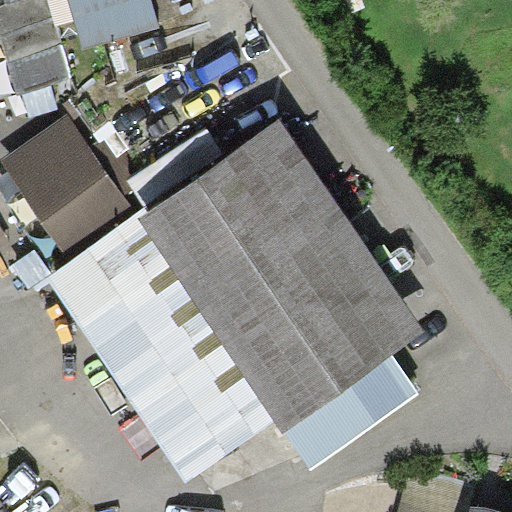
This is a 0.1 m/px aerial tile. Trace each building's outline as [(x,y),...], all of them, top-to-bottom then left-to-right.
[(1,0),(24,89),(78,75),(64,16),(71,15),(67,0),(1,0)] [(71,0),(82,39),(158,18),(153,0),(71,0)] [(426,312),(280,101),(139,191),(144,199),(282,404),(313,448),(420,381),(404,357),(389,335),(426,312)] [(72,106),(4,150),(62,239),(127,197),(124,192),(134,185),(100,132),(92,137),(72,106)] [(189,464),(282,404),(144,199),(47,260),(189,464)] [(395,511),(465,511),(472,490),(405,473),(395,511)] [(465,511),(511,511),(511,496),(473,485),(472,490),(465,511)]
